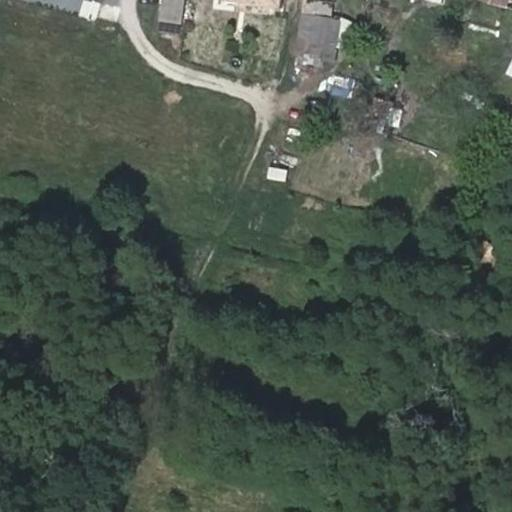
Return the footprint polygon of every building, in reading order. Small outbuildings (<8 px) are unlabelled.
[(232,0),(230,13),(284,19),(285,0),(232,0)] [(494,0),(454,0),(454,2),(489,14),(494,0)] [(187,33),(190,8),(170,6),(168,31),(187,33)] [(300,80),(319,82),(325,44),(305,42),(304,48),(300,80)] [(325,44),(319,82),(328,83),(336,85),(336,68),(348,69),(349,47),(325,44)]
